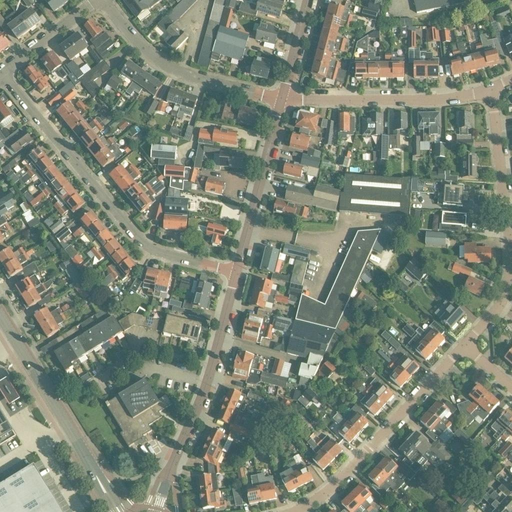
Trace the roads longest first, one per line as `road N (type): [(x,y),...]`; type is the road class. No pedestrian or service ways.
road 1 (residential): [(236,272),(163,253),(135,236),(0,74)]
road 2 (residential): [(464,346),(505,299),(510,277),(489,90)]
road 3 (residential): [(156,511),(202,393),(236,272)]
road 4 (residential): [(293,511),(338,482),(464,346)]
road 5 (residential): [(281,100),(166,66),(137,44),(104,0)]
road 6 (residential): [(281,100),(489,90)]
road 7 (residential): [(236,272),(281,100)]
road 8 (tertiary): [(92,470),(0,318)]
road 9 (unknown): [(249,222),(326,245),(327,285)]
